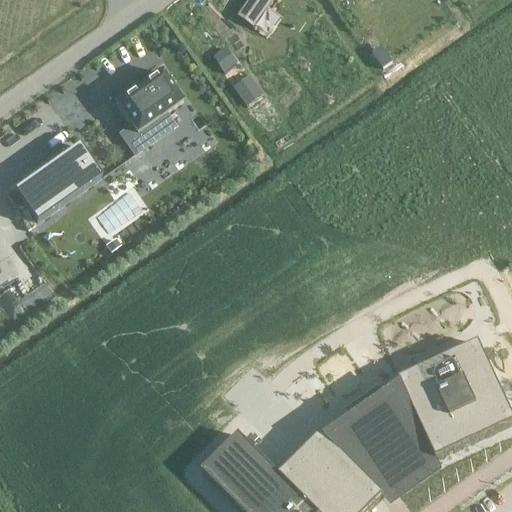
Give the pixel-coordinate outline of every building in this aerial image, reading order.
[(250,0),(237,19),(253,30),(274,0),(250,0)] [(225,51),(213,60),(224,75),(236,66),(225,51)] [(117,106),(115,107),(116,109),(116,108),(131,129),(119,137),(134,158),(176,129),(167,115),(182,105),(162,76),(161,74),(159,75),(159,76),(143,87),(142,88),(141,88),(141,89),(135,93),(134,93),(133,94),(117,106)] [(250,78),(234,90),(243,103),(259,91),(250,78)] [(101,181),(78,148),(13,194),(36,227),(101,181)] [(238,438),(201,475),(238,511),(370,511),(384,499),(397,490),(402,497),(439,471),(435,463),(511,427),(511,417),(478,345),(398,383),(401,390),(384,402),(379,394),(346,417),(351,425),(326,443),(321,437),(279,478),(238,438)]
